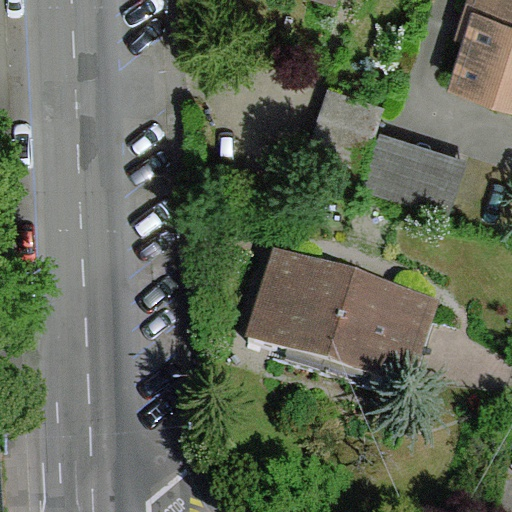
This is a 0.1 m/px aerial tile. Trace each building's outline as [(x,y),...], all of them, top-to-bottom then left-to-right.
[(511,0),(483,0),(482,7),(511,17),(511,0)] [(511,17),(482,7),(458,79),(511,96),(511,17)] [(385,105),(329,85),(302,167),(359,185),(385,105)] [(466,156),(380,128),(361,185),(447,213),(466,156)] [(356,285),(276,260),(250,342),(331,368),(356,285)] [(437,311),(356,285),(331,368),(411,394),(437,311)]
